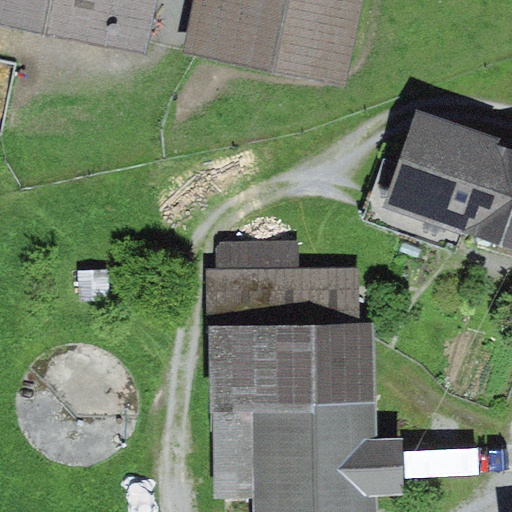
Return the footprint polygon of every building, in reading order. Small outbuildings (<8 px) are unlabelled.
[(0,0),(0,18),(145,49),(155,0),(0,0)] [(363,0),(195,0),(185,50),(347,83),(363,0)] [(471,232),(501,145),(504,137),(419,108),(401,158),(384,152),(360,221),(454,254),(463,230),(471,232)] [(511,148),(501,145),(471,232),(511,246),(511,148)] [(299,243),(220,245),(221,272),(210,272),(214,500),(252,499),(251,511),(378,511),(378,495),(407,495),(406,434),(380,434),(378,319),(359,319),(358,267),(300,268),(299,243)]
